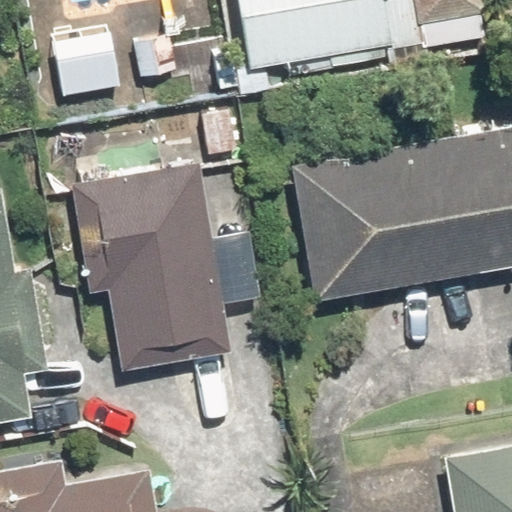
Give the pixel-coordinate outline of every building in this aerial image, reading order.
[(248,0),(256,44),(397,19),(393,0),(248,0)] [(105,27),(43,39),(54,93),(116,80),(105,27)] [(229,102),(191,110),(200,158),(239,150),(229,102)] [(511,120),(277,161),(301,298),(511,261),(511,120)] [(213,302),(248,296),(237,232),(202,238),(189,161),(116,174),(113,152),(74,159),(78,180),(62,183),(81,293),(99,290),(112,366),(221,348),(213,302)] [(0,209),(0,408),(19,406),(13,371),(41,367),(23,262),(9,264),(0,209)] [(511,511),(511,438),(430,452),(440,511),(511,511)] [(0,453),(0,511),(163,511),(153,454),(76,468),(71,441),(0,453)]
